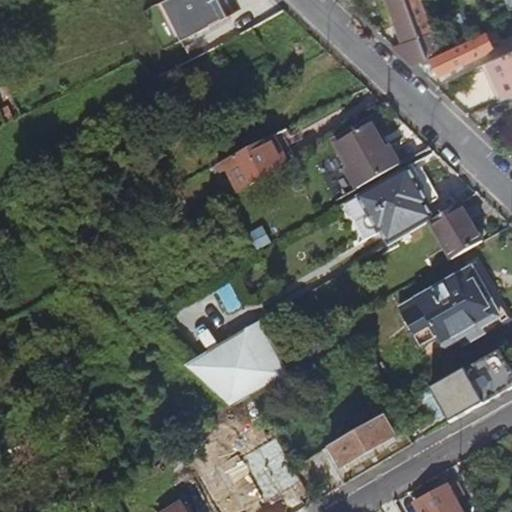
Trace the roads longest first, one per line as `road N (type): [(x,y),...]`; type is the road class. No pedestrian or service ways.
road 1 (residential): [(306,0),(511,194)]
road 2 (residential): [(339,511),(511,411)]
